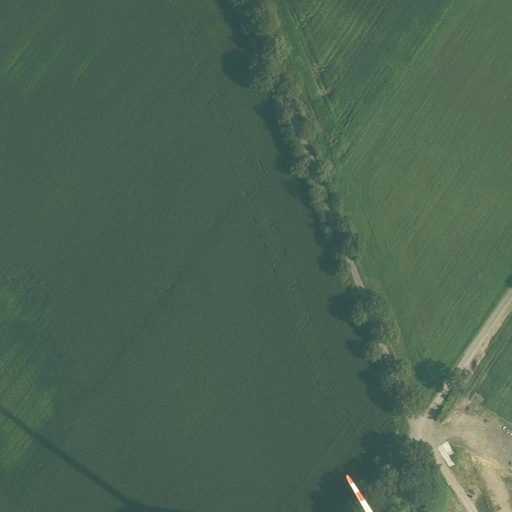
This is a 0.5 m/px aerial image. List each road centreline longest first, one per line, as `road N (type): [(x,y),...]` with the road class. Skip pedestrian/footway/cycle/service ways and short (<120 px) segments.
road 1 (unclassified): [(253,0),(418,427)]
road 2 (unclassified): [(511,291),(418,427)]
